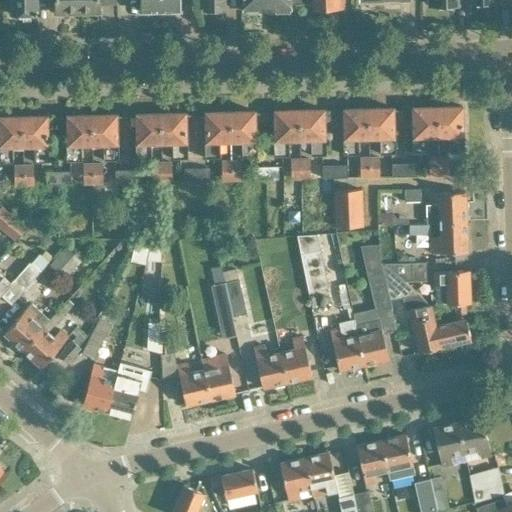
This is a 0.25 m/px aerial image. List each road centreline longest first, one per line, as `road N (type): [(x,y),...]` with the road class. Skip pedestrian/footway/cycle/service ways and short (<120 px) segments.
road 1 (tertiary): [(0,66),(509,53)]
road 2 (residential): [(511,375),(90,475)]
road 3 (residential): [(90,475),(0,393)]
